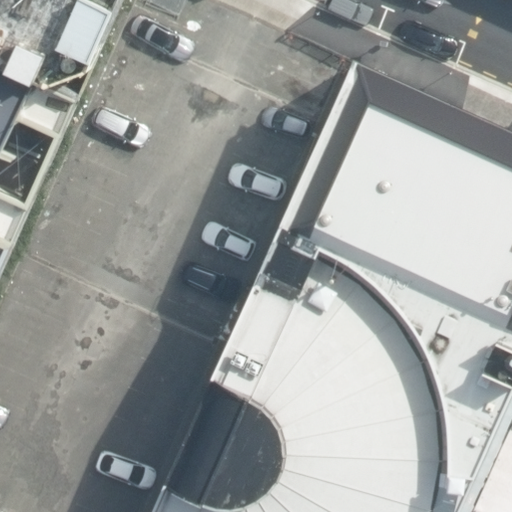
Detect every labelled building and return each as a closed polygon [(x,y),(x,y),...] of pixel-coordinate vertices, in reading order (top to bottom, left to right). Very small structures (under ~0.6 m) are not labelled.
[(0,0),(0,62),(41,82),(26,115),(67,135),(124,12),(129,0),(0,0)] [(511,131),(347,59),(149,511),(453,511),(511,378),(511,131)] [(0,62),(0,172),(26,115),(41,82),(0,62)] [(0,285),(19,243),(0,235),(0,285)] [(511,511),(511,378),(453,511),(511,511)]
